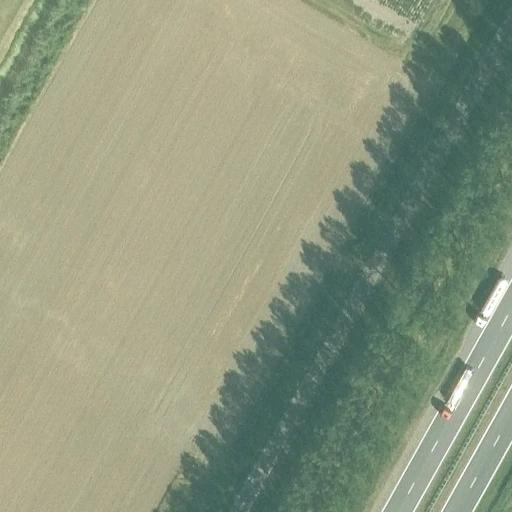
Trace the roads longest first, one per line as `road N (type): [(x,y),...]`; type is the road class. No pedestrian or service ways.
road 1 (unclassified): [(239,511),(511,25)]
road 2 (trunk): [(511,308),(397,511)]
